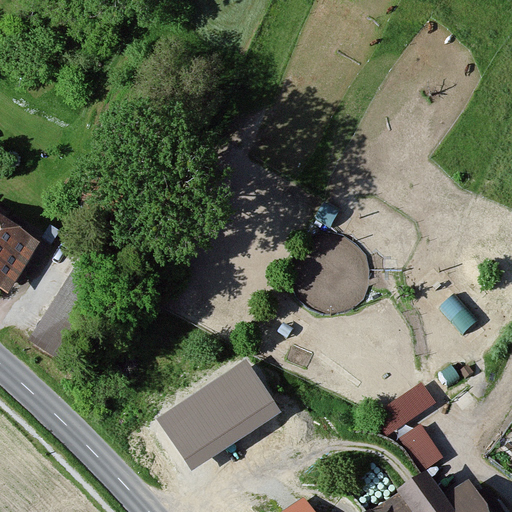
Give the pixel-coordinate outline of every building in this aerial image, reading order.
[(0,285),(8,290),(41,234),(0,210),(0,285)] [(35,336),(60,350),(106,270),(80,256),(35,336)] [(163,417),(195,465),(276,412),(245,364),(163,417)] [(393,434),(438,407),(424,384),(379,411),(393,434)] [(356,511),(495,511),(470,473),(445,489),(429,465),(356,511)] [(274,511),(304,511),(296,499),(274,511)]
